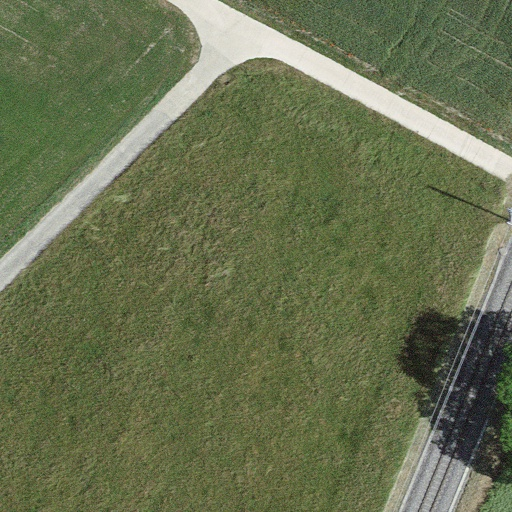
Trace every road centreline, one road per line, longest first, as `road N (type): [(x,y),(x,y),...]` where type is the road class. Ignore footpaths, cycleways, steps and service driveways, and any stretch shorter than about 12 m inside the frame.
road 1 (track): [(194,0),(249,29),(0,279)]
road 2 (track): [(249,29),(511,171)]
